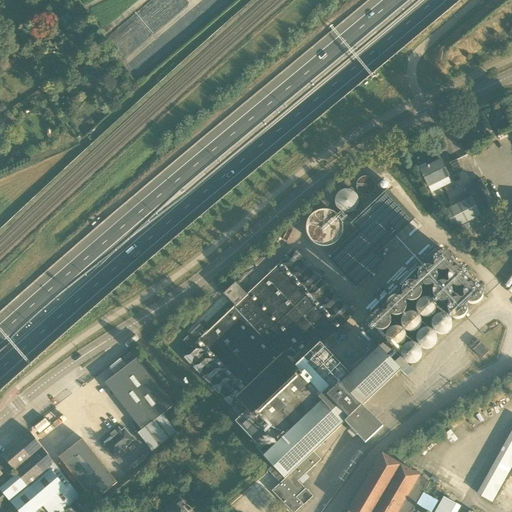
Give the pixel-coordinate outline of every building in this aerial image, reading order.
[(420,170),(428,186),(448,177),(449,178),(463,172),(457,160),(450,163),(453,169),(447,172),(441,160),(420,170)] [(496,206),(481,179),(471,184),(486,211),(496,206)] [(357,229),(327,258),(354,286),(386,255),(380,249),(416,215),(388,187),(351,222),(357,229)] [(331,210),(354,209),(353,189),(330,190),(331,210)] [(444,211),(453,229),(481,215),(471,197),(444,211)] [(264,456),(273,466),(280,474),(275,478),(280,483),(272,491),(292,511),(295,511),(312,496),(298,481),(321,460),(314,452),(347,420),(366,440),(381,427),(362,406),(400,370),(379,347),(365,360),(351,373),(350,374),(320,343),(337,326),(339,328),(349,319),(347,317),(352,312),(293,250),(247,294),(236,282),(224,294),(235,306),(207,332),(200,325),(183,341),(190,348),(183,355),(242,416),(236,422),(260,446),(258,448),(264,455),(264,456)] [(449,254),(446,253),(445,253),(442,253),(439,253),(436,255),(434,257),(433,260),(434,262),(434,264),(434,265),(435,266),(435,267),(434,269),(432,268),(430,267),(427,267),(424,268),(421,269),(419,271),(418,273),(418,277),(418,279),(419,281),(416,283),(414,282),(411,282),(408,283),(406,284),(403,286),(402,289),(402,294),(403,296),(400,298),(398,297),(394,297),(391,298),(388,300),(388,301),(387,304),(387,307),(387,309),(388,310),(386,313),(384,312),(381,311),(378,312),(376,313),(373,315),(372,317),(371,319),(371,321),(371,325),(372,327),(374,328),(375,329),(376,330),(377,330),(380,330),(382,331),(384,330),(386,329),(387,331),(387,332),(386,334),(386,336),(386,338),(386,340),(386,342),(387,344),(389,346),(390,346),(391,347),(392,347),(394,347),(396,347),(400,346),(402,349),(401,351),(401,352),(401,355),(402,358),(404,360),(405,361),(407,363),(410,363),(413,363),(415,362),(418,361),(419,359),(421,357),(421,355),(421,353),(421,352),(421,350),(420,349),(419,347),(420,346),(421,347),(424,348),(426,349),(429,349),(431,348),(434,346),(435,344),(436,342),(436,340),(436,337),(435,334),(434,332),(434,331),(436,333),(438,334),(441,334),(443,334),(446,333),(448,332),(449,330),(451,329),(451,327),(451,326),(452,324),(451,323),(451,321),(450,320),(450,319),(449,317),(450,316),(452,317),(454,318),(456,319),(458,319),(461,319),(463,318),(464,316),(466,315),(467,313),(467,312),(467,310),(467,308),(467,306),(466,305),(466,303),(465,302),(467,303),(469,304),(471,304),(472,304),(474,304),(476,304),(477,303),(478,302),(480,301),(481,300),(482,298),(483,295),(483,294),(483,292),(483,291),(482,289),(482,288),(481,286),(480,285),(479,284),(477,283),(476,283),(474,282),(473,282),(471,282),(470,282),(468,282),(467,283),(467,281),(468,279),(468,277),(468,275),(467,273),(466,271),(464,269),(462,268),(459,267),(457,266),(454,266),(452,267),(453,265),(453,264),(453,263),(453,261),(452,258),(452,257),(451,256),(450,255),(449,254)] [(482,359),(489,352),(477,340),(470,346),(482,359)] [(177,433),(163,414),(173,406),(137,358),(105,383),(142,430),(138,433),(153,452),(177,433)] [(113,456),(134,439),(125,428),(122,431),(119,428),(115,431),(118,434),(104,445),(113,456)] [(58,497),(72,485),(30,432),(2,455),(18,474),(0,489),(2,492),(0,493),(0,511),(7,511),(14,506),(19,511),(35,511),(43,506),(44,508),(58,497)] [(59,457),(93,500),(116,481),(82,439),(59,457)] [(382,454),(349,511),(348,511),(412,511),(430,482),(382,454)] [(422,468),(452,487),(455,483),(425,464),(422,468)] [(72,485),(58,497),(67,509),(81,497),(72,485)] [(448,493),(446,497),(453,502),(456,498),(448,493)] [(454,511),(458,505),(441,496),(432,511),(454,511)] [(58,497),(44,508),(48,511),(63,511),(67,509),(58,497)] [(80,501),(74,505),(79,511),(85,511),(87,511),(80,501)] [(193,511),(191,510),(190,511),(182,501),(181,502),(178,501),(175,504),(175,506),(174,507),(174,508),(168,511),(193,511)]
